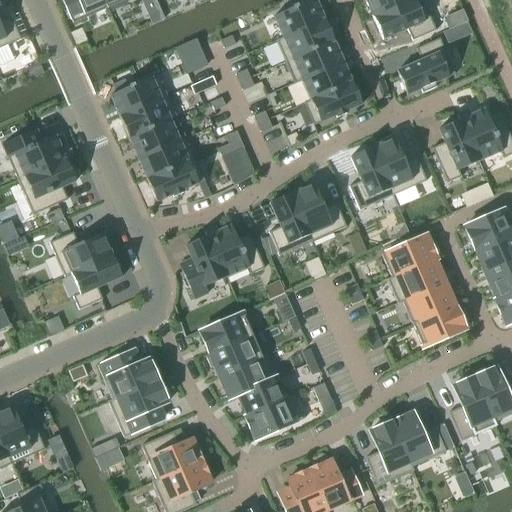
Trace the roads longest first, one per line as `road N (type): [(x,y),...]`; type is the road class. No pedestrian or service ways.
road 1 (residential): [(137,236),(184,221),(393,115)]
road 2 (residential): [(250,468),(339,430),(417,375),(491,343)]
road 3 (residential): [(137,236),(33,0)]
road 4 (residential): [(150,307),(226,451),(250,468)]
road 5 (residential): [(0,375),(150,307)]
road 6 (residential): [(491,343),(439,224)]
road 7 (residential): [(343,0),(393,115)]
